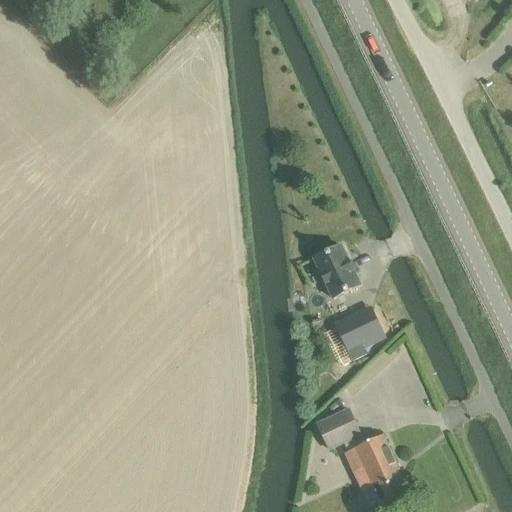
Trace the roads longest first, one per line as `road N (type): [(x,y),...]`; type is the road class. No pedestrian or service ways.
road 1 (residential): [(305,0),(511,441)]
road 2 (secondary): [(511,336),(352,0)]
road 3 (secondary): [(511,235),(395,0)]
